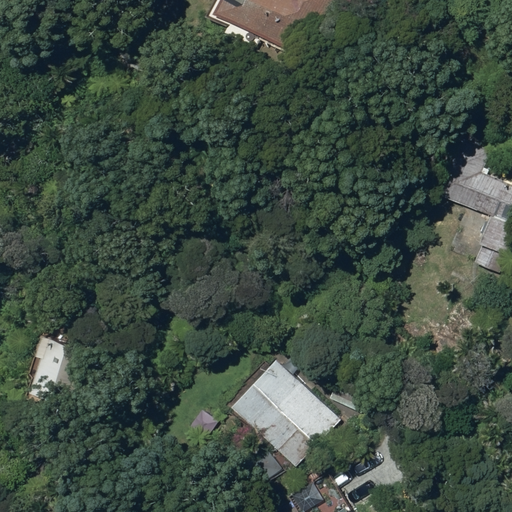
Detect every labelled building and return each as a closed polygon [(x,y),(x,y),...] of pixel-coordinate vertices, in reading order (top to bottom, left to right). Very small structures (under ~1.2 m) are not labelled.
[(220,0),(213,19),(305,57),(329,0),(220,0)] [(472,265),(501,276),(510,253),(511,253),(511,186),(486,177),(496,152),(464,140),(441,199),(476,212),(473,219),(485,224),(476,247),(479,249),(472,265)] [(39,387),(88,398),(100,343),(52,332),(39,387)] [(300,379),(322,390),(335,365),(313,354),(300,379)] [(231,407),(295,468),(340,420),(276,359),(231,407)] [(326,400),(359,413),(370,385),(339,371),(326,400)] [(63,433),(67,437),(90,417),(78,403),(51,426),(60,436),(63,433)] [(226,422),(206,406),(191,424),(211,440),(226,422)]
